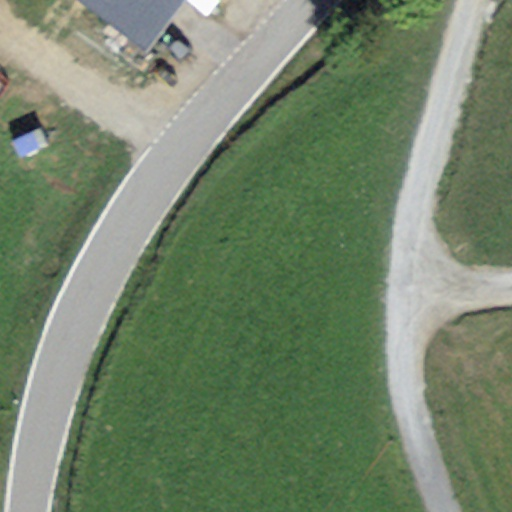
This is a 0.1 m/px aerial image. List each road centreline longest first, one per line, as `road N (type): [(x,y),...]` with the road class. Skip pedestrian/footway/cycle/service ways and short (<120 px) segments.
road 1 (tertiary): [(309,0),(166,156),(53,363),(31,511)]
road 2 (track): [(466,0),(395,295),(401,417),(440,511)]
road 3 (track): [(166,156),(0,21)]
